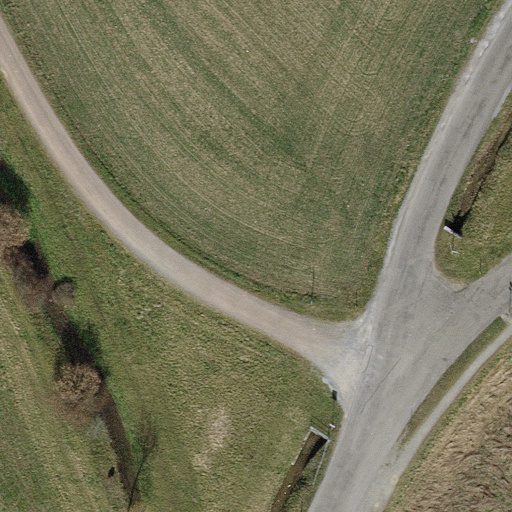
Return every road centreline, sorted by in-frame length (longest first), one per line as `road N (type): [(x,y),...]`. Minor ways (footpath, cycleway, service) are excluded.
road 1 (track): [(390,383),(184,279),(87,200),(0,47)]
road 2 (residential): [(390,383),(442,148),(511,39)]
road 3 (unclassified): [(511,287),(390,383)]
road 4 (residential): [(329,511),(390,383)]
